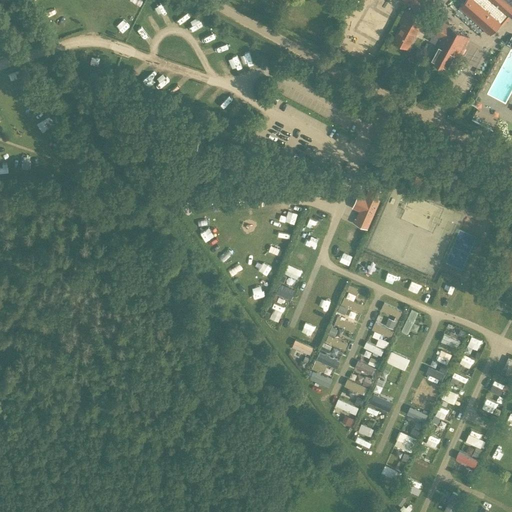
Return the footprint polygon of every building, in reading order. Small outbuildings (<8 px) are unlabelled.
[(406,9),(403,16),(419,25),(431,0),(401,0),(401,1),(412,7),(410,12),(406,9)] [(511,0),(459,0),(459,1),(462,4),(460,6),(491,34),(508,15),(507,14),(511,9),(511,0)] [(54,23),(67,27),(72,14),(58,9),(54,23)] [(432,60),(445,68),(454,52),(459,55),(469,37),(429,15),(422,27),(434,33),(430,40),(440,45),(432,60)] [(419,25),(403,16),(400,21),(402,22),(393,40),(407,47),(419,25)] [(354,221),(365,226),(366,227),(382,190),(370,185),(365,197),(357,194),(352,206),(359,209),(354,221)] [(511,246),(509,245),(501,258),(503,259),(491,280),(506,290),(511,280),(511,246)] [(278,254),(277,259),(282,261),(286,249),(277,246),(274,253),(278,254)] [(300,279),(305,269),(291,262),(286,272),(300,279)] [(269,276),(266,281),(271,284),(278,269),(269,264),(264,274),(269,276)] [(232,274),(236,280),(242,276),(238,270),(232,274)] [(283,282),(279,292),(294,299),(298,289),(283,282)] [(359,295),(363,287),(354,282),(350,290),(359,295)] [(449,284),(446,292),(452,294),(455,286),(449,284)] [(347,296),(344,304),(365,311),(367,303),(347,296)] [(322,301),(319,309),(327,313),(331,305),(322,301)] [(397,328),(405,309),(386,301),(383,310),(392,314),(388,324),(397,328)] [(272,318),(281,321),(286,305),(277,302),(272,318)] [(341,310),(348,313),(351,307),(343,304),(341,310)] [(414,307),(405,330),(411,332),(414,326),(416,327),(422,310),(414,307)] [(341,315),(338,322),(356,331),(360,324),(341,315)] [(394,336),(397,329),(377,321),(374,328),(394,336)] [(334,326),(332,331),(338,334),(341,329),(334,326)] [(449,329),(448,333),(462,339),(464,335),(449,329)] [(459,348),(462,340),(446,332),(442,340),(459,348)] [(328,339),(348,348),(350,342),(331,333),(328,339)] [(480,349),(484,339),(474,335),(470,345),(480,349)] [(382,336),(379,344),(388,348),(391,341),(382,336)] [(298,338),(295,346),(313,354),(316,346),(298,338)] [(370,339),(366,345),(383,355),(387,349),(370,339)] [(451,362),(453,352),(442,349),(439,360),(451,362)] [(394,350),(389,361),(408,369),(413,357),(394,350)] [(319,360),(341,365),(343,357),(321,351),(319,360)] [(462,362),(471,367),(476,358),(468,353),(462,362)] [(358,369),(376,372),(377,364),(360,360),(358,369)] [(433,368),(430,378),(441,381),(444,370),(433,368)] [(317,370),(314,380),(333,385),(336,376),(317,370)] [(468,381),(470,376),(457,371),(455,377),(468,381)] [(350,377),(347,385),(365,393),(369,386),(350,377)] [(492,390),(503,394),(507,383),(496,379),(492,390)] [(449,389),(446,399),(457,403),(461,392),(449,389)] [(432,409),(436,398),(420,391),(416,402),(432,409)] [(392,411),(396,401),(376,392),(371,402),(392,411)] [(358,413),(361,406),(341,397),(337,404),(358,413)] [(489,397),(484,407),(495,412),(500,402),(489,397)] [(413,405),(410,413),(428,420),(431,412),(413,405)] [(443,405),(438,414),(446,418),(451,409),(443,405)] [(370,406),(368,410),(379,414),(381,409),(370,406)] [(417,420),(413,432),(419,434),(423,423),(417,420)] [(360,431),(372,436),(375,428),(363,423),(360,431)] [(487,439),(482,437),(484,433),(474,428),(468,440),(483,447),(487,439)] [(412,451),(419,437),(403,429),(397,443),(412,451)] [(438,447),(442,438),(433,434),(429,443),(438,447)] [(371,445),(372,440),(359,436),(357,441),(371,445)] [(461,450),(458,457),(476,466),(480,458),(461,450)] [(413,469),(428,475),(433,463),(417,457),(413,469)] [(387,464),(383,472),(398,479),(402,472),(387,464)] [(422,492),(424,480),(411,478),(410,490),(422,492)] [(441,500),(454,506),(460,493),(446,488),(441,500)]
